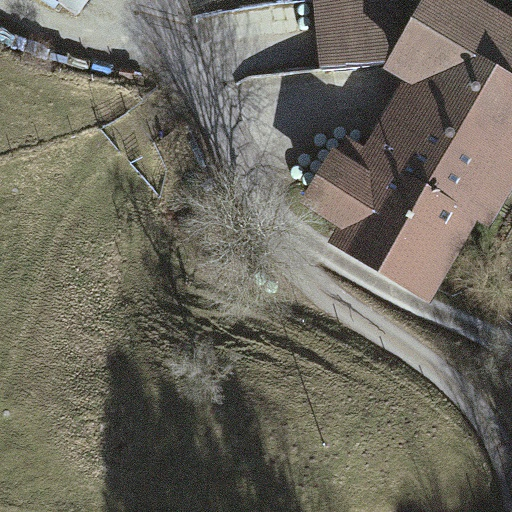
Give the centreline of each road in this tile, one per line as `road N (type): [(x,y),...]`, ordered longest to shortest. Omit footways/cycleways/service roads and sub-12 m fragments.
road 1 (track): [(158,0),(288,255),(353,320),(474,401),(511,456)]
road 2 (track): [(264,211),(384,287),(511,349)]
road 3 (track): [(187,60),(40,25),(2,0)]
